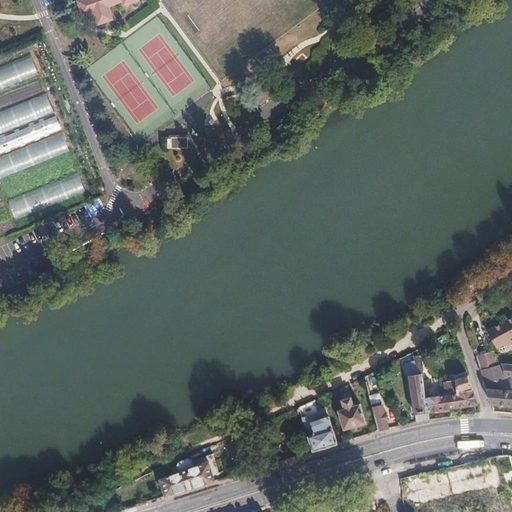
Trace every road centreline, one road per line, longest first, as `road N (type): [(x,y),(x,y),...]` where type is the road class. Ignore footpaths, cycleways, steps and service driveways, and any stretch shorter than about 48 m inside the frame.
road 1 (primary): [(492,425),(410,435),(165,511)]
road 2 (residential): [(459,305),(422,334),(290,404)]
road 3 (primary): [(223,511),(379,461)]
road 4 (primary): [(379,461),(464,441),(511,443)]
road 5 (residential): [(459,305),(492,425)]
